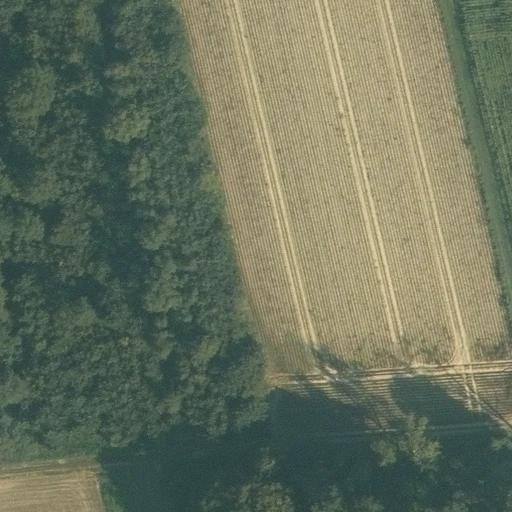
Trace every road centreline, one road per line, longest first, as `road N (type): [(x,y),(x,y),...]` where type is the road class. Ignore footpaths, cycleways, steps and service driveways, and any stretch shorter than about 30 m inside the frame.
road 1 (track): [(0,468),(511,429)]
road 2 (track): [(432,0),(511,317)]
